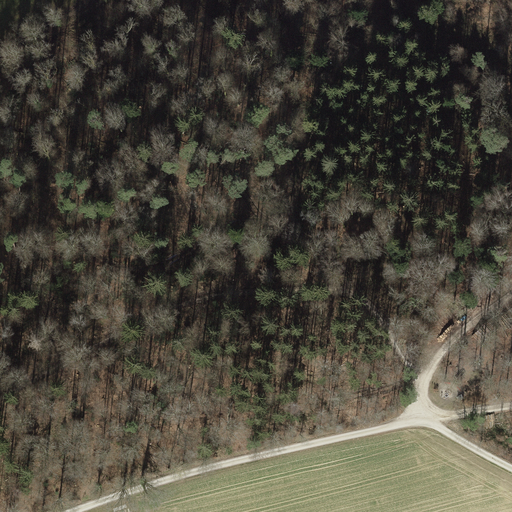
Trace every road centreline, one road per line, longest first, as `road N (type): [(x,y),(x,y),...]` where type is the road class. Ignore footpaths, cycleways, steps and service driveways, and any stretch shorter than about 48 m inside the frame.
road 1 (track): [(0,368),(160,300),(317,276),(384,311),(428,369)]
road 2 (track): [(511,462),(416,412),(152,478),(63,511)]
road 3 (track): [(511,294),(458,333),(428,369),(416,412),(511,404)]
